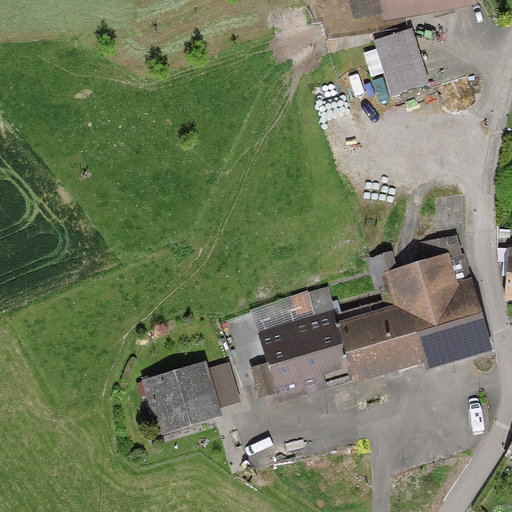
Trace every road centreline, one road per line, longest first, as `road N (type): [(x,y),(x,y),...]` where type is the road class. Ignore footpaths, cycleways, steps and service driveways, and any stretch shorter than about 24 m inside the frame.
road 1 (unclassified): [(511,371),(484,234),(511,57)]
road 2 (residential): [(445,511),(511,409)]
